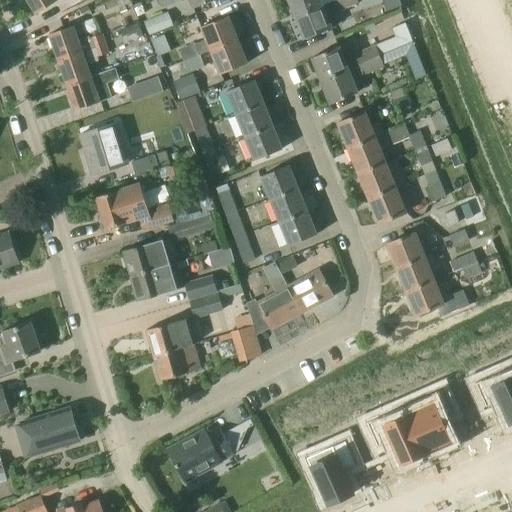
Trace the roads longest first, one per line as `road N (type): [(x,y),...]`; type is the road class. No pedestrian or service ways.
road 1 (residential): [(124,444),(350,323),(363,266),(355,238),(254,0)]
road 2 (residential): [(124,444),(48,189),(0,63)]
